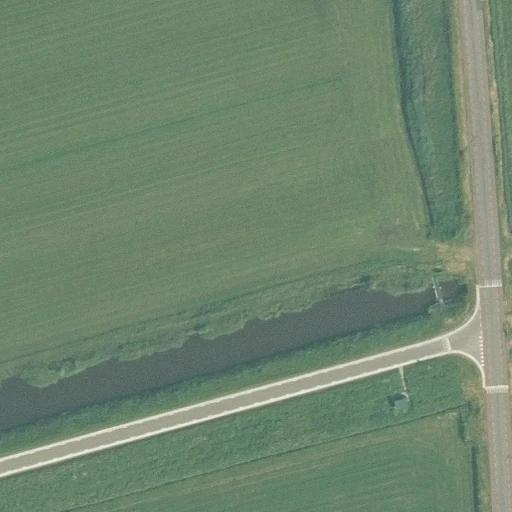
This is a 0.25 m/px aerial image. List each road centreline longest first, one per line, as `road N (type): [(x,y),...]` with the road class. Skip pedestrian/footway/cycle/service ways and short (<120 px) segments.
road 1 (unclassified): [(0,466),(492,331)]
road 2 (tertiary): [(492,331),(472,0)]
road 3 (tertiary): [(500,511),(492,331)]
